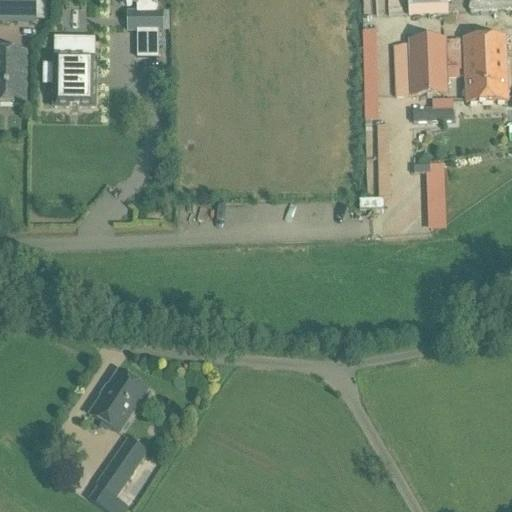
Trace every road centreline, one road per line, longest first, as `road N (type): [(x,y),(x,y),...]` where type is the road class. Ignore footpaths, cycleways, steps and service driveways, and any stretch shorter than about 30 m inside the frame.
road 1 (unclassified): [(511,342),(379,362),(193,354),(94,332),(0,283)]
road 2 (unknown): [(92,9),(153,106),(151,152),(107,249)]
road 3 (unknown): [(107,249),(257,245),(367,225)]
road 4 (unknown): [(319,362),(363,416),(418,511)]
